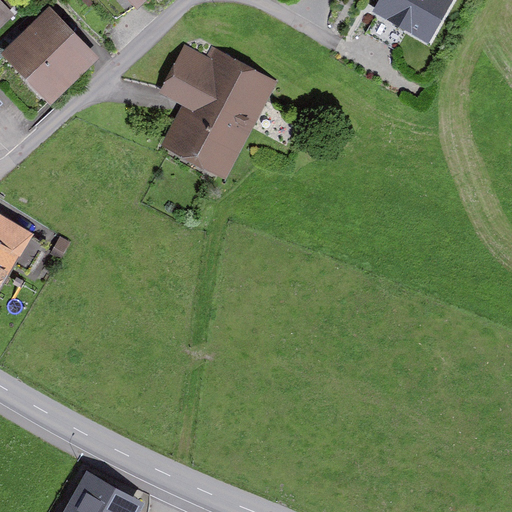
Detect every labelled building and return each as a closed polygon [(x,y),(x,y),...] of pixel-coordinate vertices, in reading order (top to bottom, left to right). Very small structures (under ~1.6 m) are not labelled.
[(0,0),(0,29),(16,15),(0,0)] [(459,0),(382,0),(376,13),(434,45),(459,0)] [(100,57),(52,11),(8,56),(56,102),(100,57)] [(209,61),(186,50),(163,96),(186,107),(169,142),(228,172),(274,79),(215,49),(209,61)] [(0,276),(29,228),(0,210),(0,276)] [(138,511),(145,500),(90,471),(67,511),(138,511)]
